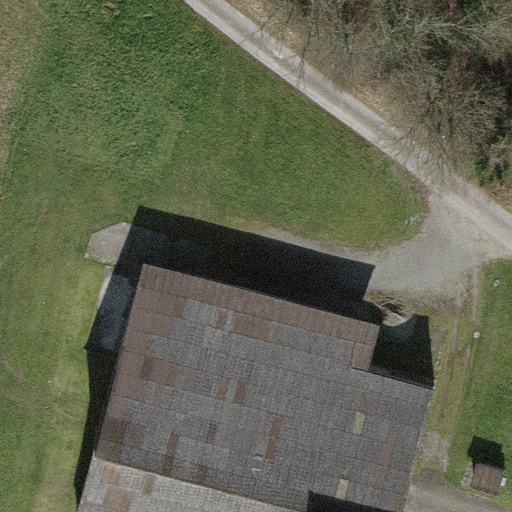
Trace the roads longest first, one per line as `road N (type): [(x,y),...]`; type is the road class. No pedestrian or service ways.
road 1 (track): [(48,511),(135,206),(429,300),(479,209)]
road 2 (track): [(511,236),(205,0)]
road 3 (track): [(428,511),(463,366),(429,300)]
